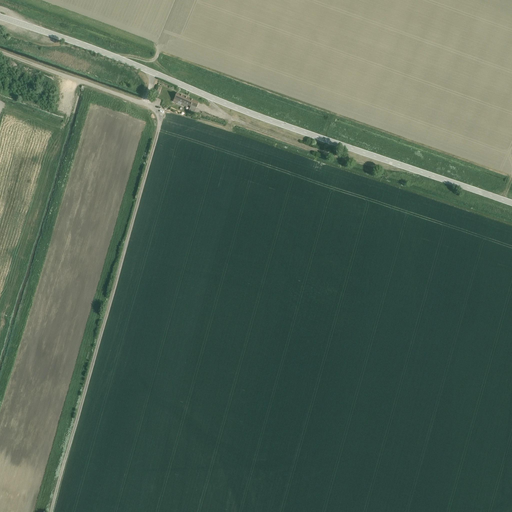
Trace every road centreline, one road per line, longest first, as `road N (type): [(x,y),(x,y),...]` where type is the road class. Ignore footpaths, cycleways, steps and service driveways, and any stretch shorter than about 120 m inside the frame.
road 1 (tertiary): [(511,203),(243,112),(0,16)]
road 2 (track): [(144,102),(160,119),(51,511)]
road 3 (track): [(206,96),(238,120),(310,147),(400,166)]
road 4 (track): [(0,51),(144,102),(155,74)]
